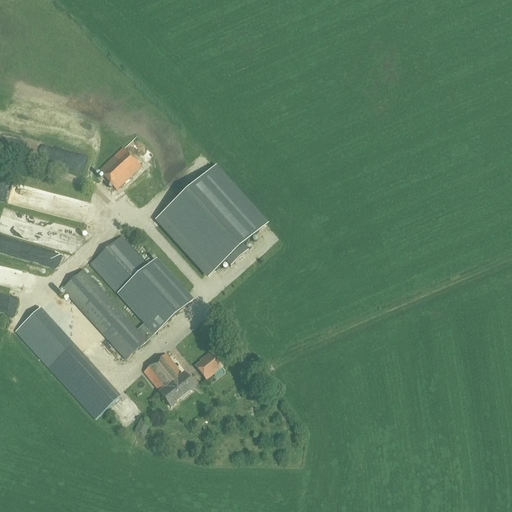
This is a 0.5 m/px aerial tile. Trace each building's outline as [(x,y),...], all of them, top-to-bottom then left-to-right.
[(116,190),(141,167),(124,149),(99,172),(116,190)] [(246,252),(242,247),(266,225),(215,168),(157,221),(208,278),(224,263),(228,268),(246,252)] [(17,229),(19,224),(6,219),(4,224),(17,229)] [(126,360),(185,308),(121,237),(91,263),(145,323),(136,331),(83,271),(63,289),(126,360)] [(95,422),(99,418),(121,399),(101,376),(74,346),(52,366),(48,370),(95,422)] [(211,355),(210,354),(204,358),(206,360),(195,368),(205,380),(222,368),(212,355),(211,355)] [(181,375),(166,356),(144,373),(160,393),(158,394),(170,409),(195,389),(183,374),(181,375)] [(144,437),(151,424),(140,419),(134,432),(144,437)]
